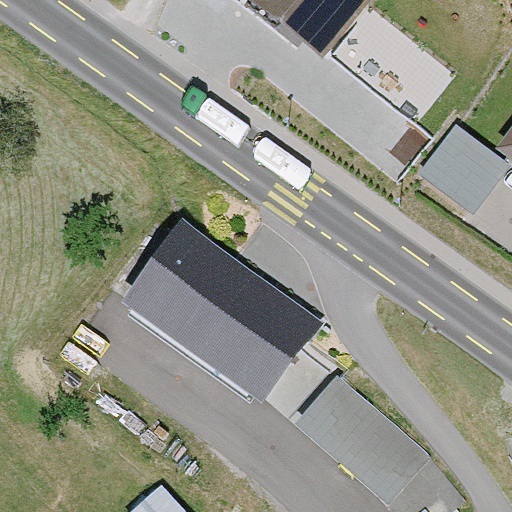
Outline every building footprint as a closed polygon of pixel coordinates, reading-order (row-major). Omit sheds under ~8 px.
[(259,0),(329,53),(370,0),(259,0)] [(417,168),(475,211),(511,161),(511,159),(455,117),(417,168)] [(124,307),(268,405),(322,325),(178,228),(124,307)] [(299,416),(388,500),(432,453),(343,369),(299,416)] [(192,511),(160,477),(122,511),(192,511)]
